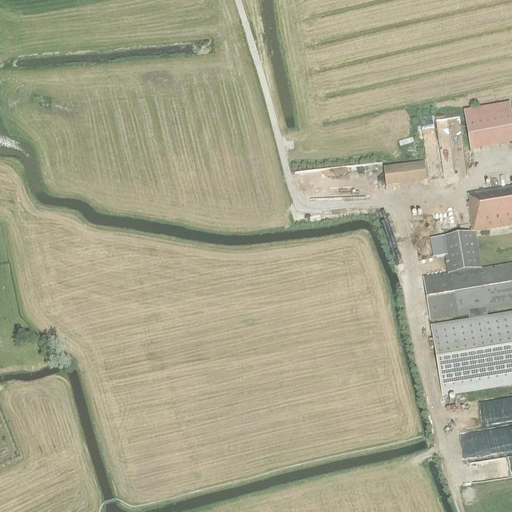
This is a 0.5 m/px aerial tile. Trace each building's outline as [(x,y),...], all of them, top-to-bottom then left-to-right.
[(511,144),(511,122),(509,104),(463,111),(470,152),(511,144)] [(443,177),(468,175),(464,124),(439,126),(443,177)] [(384,169),(386,187),(426,182),(424,164),(384,169)] [(511,187),(468,194),(470,204),(468,204),(473,233),(475,233),(511,226),(511,187)] [(447,275),(481,269),(475,233),(473,233),(441,238),(447,275)] [(486,311),(511,306),(511,264),(481,269),(447,275),(423,279),(430,321),(467,315),(469,323),(432,329),(443,396),(511,384),(511,315),(487,320),(486,311)] [(22,351),(24,362),(31,360),(29,350),(22,351)]
